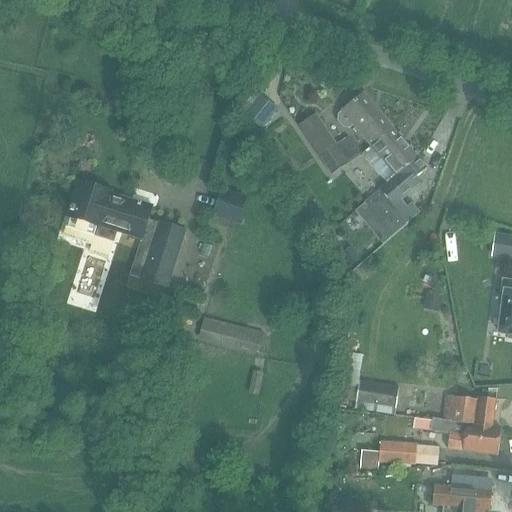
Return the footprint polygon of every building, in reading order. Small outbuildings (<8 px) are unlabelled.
[(262,73),(237,105),(248,113),(273,81),(262,73)] [(353,126),(371,147),(392,129),(363,94),(348,107),(338,115),(337,122),(343,128),(350,129),(353,126)] [(320,157),(335,147),(336,146),(315,116),(299,127),(320,157)] [(371,147),(396,177),(397,178),(418,160),(392,129),(371,147)] [(335,147),(320,157),(332,175),(360,156),(350,141),(345,140),(336,146),(335,147)] [(397,178),(396,177),(365,204),(373,214),(389,201),(393,206),(420,182),(417,178),(426,170),(418,160),(397,178)] [(80,183),(74,202),(69,218),(98,227),(95,237),(114,243),(118,231),(142,239),(142,238),(154,242),(142,280),(167,289),(179,251),(185,232),(148,220),(152,207),(138,203),(137,205),(109,196),(110,192),(80,183)] [(246,198),(221,191),(213,217),(238,225),(246,198)] [(392,237),(408,223),(398,212),(382,226),(392,237)] [(511,238),(496,236),(493,256),(511,258),(511,238)] [(93,282),(108,286),(116,255),(100,251),(93,282)] [(511,280),(502,279),(500,293),(504,293),(499,334),(509,335),(509,339),(511,339),(511,280)] [(192,296),(215,301),(218,286),(194,282),(192,296)] [(264,335),(204,319),(199,337),(259,353),(264,335)] [(376,348),(364,347),(362,377),(374,378),(376,348)] [(248,394),(259,396),(264,374),(253,372),(248,394)] [(399,388),(359,382),(356,402),(396,408),(399,388)] [(447,396),(444,419),(451,420),(451,424),(493,429),(497,401),(479,398),(478,401),(447,396)] [(451,420),(444,419),(444,421),(433,420),(431,432),(449,435),(447,449),(490,455),(498,455),(501,430),(493,429),(451,424),(451,420)] [(148,451),(175,451),(175,439),(148,439),(148,451)] [(375,461),(411,464),(413,444),(377,441),(375,461)] [(453,477),(452,489),(434,487),(432,506),(444,507),(443,511),(484,511),(490,511),(491,493),(468,490),(469,478),(453,477)]
